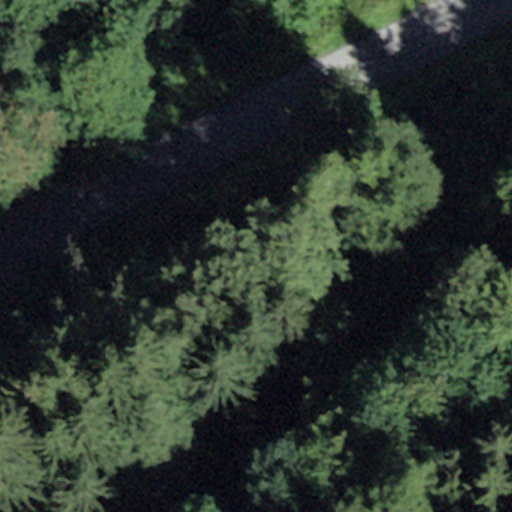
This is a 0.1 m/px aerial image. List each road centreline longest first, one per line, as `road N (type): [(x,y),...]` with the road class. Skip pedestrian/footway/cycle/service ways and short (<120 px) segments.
road 1 (tertiary): [(0,244),(494,0)]
road 2 (unclassified): [(511,321),(451,385),(294,511)]
